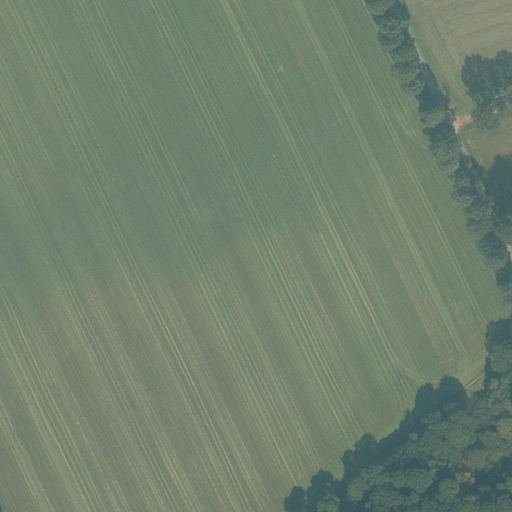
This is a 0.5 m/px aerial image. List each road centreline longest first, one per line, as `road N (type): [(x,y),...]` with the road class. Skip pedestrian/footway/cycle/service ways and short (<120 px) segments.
road 1 (unclassified): [(511,250),(393,0)]
road 2 (track): [(326,511),(511,361)]
